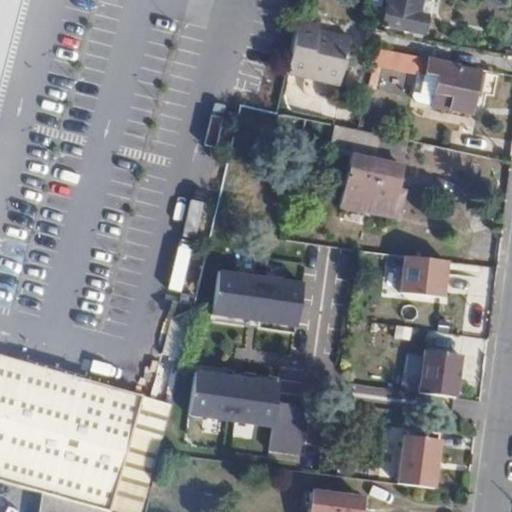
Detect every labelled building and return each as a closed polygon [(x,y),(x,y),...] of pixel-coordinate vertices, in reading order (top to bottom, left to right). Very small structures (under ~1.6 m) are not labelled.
[(0,0),(0,87),(2,88),(25,0),(0,0)] [(387,0),(381,26),(420,34),(425,16),(414,12),(418,0),(387,0)] [(418,0),(414,12),(425,16),(426,16),(430,3),(420,0),(418,0)] [(300,16),(285,78),(306,83),(307,80),(338,87),(350,41),(329,35),(328,39),(317,36),(319,27),(321,21),(300,16)] [(329,35),(350,41),(351,36),(319,27),(317,36),(328,39),(329,35)] [(377,51),(373,66),(396,70),(399,56),(377,51)] [(459,71),(459,67),(399,56),(396,70),(442,80),(439,100),(452,102),(450,110),(469,114),(478,73),(459,71)] [(452,102),(439,100),(437,108),(450,110),(452,102)] [(391,211),(401,168),(352,157),(339,206),(365,212),(367,205),(391,211)] [(450,262),(405,256),(401,292),(446,298),(450,262)] [(245,287),(232,339),(298,350),(309,301),(245,287)] [(298,350),(232,339),(222,382),(287,398),(298,350)] [(463,355),(426,350),(420,393),(457,398),(463,355)] [(159,352),(154,392),(168,394),(174,354),(159,352)] [(0,486),(40,497),(94,511),(110,511),(142,402),(103,391),(70,382),(7,364),(0,361),(0,486)] [(304,404),(269,403),(267,456),(302,457),(304,404)] [(443,441),(404,435),(398,483),(437,489),(443,441)] [(358,511),(360,501),(309,495),(306,511),(358,511)] [(94,511),(40,497),(37,511),(94,511)]
